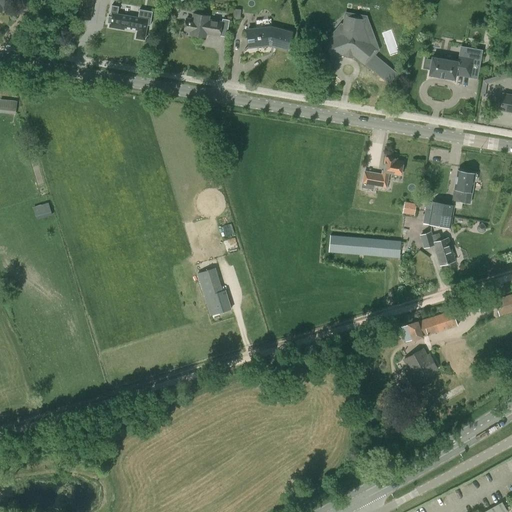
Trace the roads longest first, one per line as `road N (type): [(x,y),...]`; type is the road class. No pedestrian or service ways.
road 1 (track): [(511,277),(0,434)]
road 2 (secondary): [(0,60),(511,148)]
road 3 (primary): [(338,511),(511,402)]
road 4 (unclassified): [(383,511),(511,440)]
